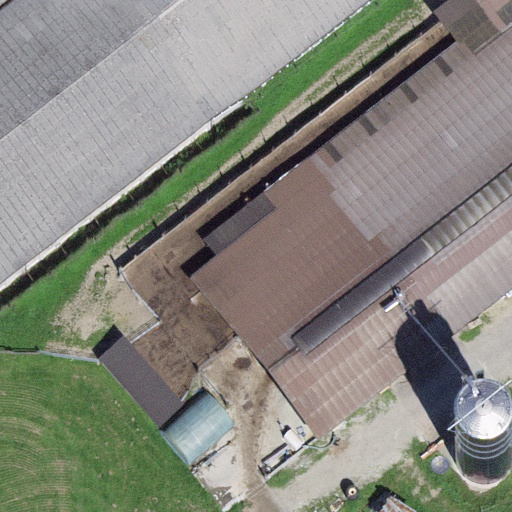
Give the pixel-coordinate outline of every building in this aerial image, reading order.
[(0,0),(0,294),(214,128),(120,0),(0,0)] [(120,0),(214,128),(379,0),(120,0)] [(220,267),(511,38),(511,0),(469,0),(436,27),(455,51),(204,247),(220,267)] [(511,303),(511,38),(220,267),(191,290),(320,454),(511,303)] [(141,336),(115,351),(157,424),(183,409),(141,336)] [(511,430),(481,412),(454,457),(498,484),(511,460),(511,430)]
